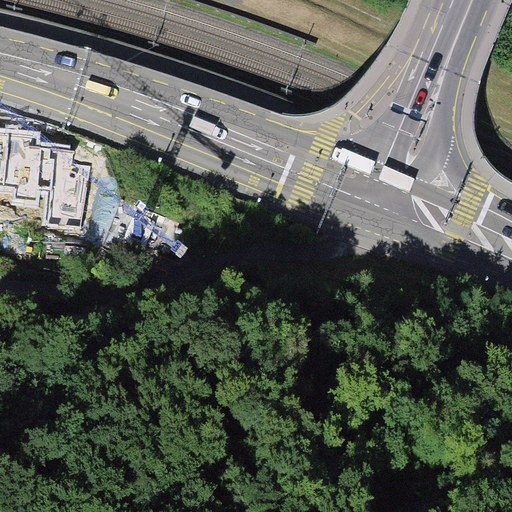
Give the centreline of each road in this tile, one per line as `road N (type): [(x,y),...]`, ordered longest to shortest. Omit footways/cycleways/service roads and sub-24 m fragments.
road 1 (primary): [(0,56),(378,192)]
road 2 (unclassified): [(378,192),(358,239),(337,250),(258,255),(188,271),(122,299)]
road 3 (secondary): [(457,0),(378,192)]
road 4 (primary): [(378,192),(511,249)]
road 5 (track): [(0,360),(122,299)]
road 6 (residential): [(122,299),(0,288)]
